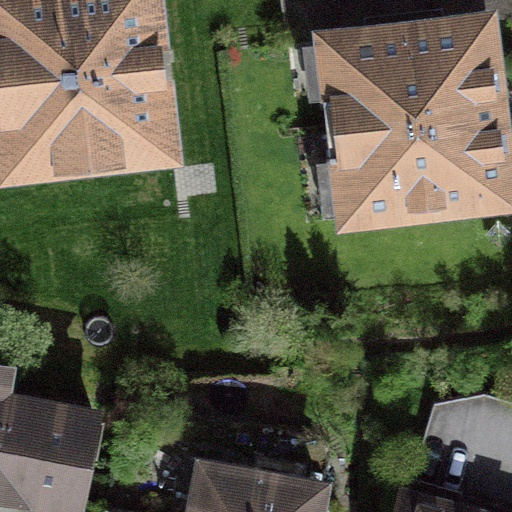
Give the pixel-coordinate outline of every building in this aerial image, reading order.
[(157,56),(149,0),(0,0),(0,183),(170,162),(157,56)] [(306,28),(364,22),(360,0),(281,0),(288,52),(309,50),(306,28)] [(511,0),(431,0),(433,14),(484,8),(488,35),(511,32),(511,0)] [(364,22),(306,28),(309,50),(329,230),(508,209),(495,99),(488,35),(484,8),(433,14),(364,22)] [(0,504),(48,511),(71,511),(89,404),(1,390),(5,361),(0,360),(0,504)] [(312,511),(318,481),(190,457),(179,511),(312,511)] [(463,511),(407,495),(402,511),(463,511)]
